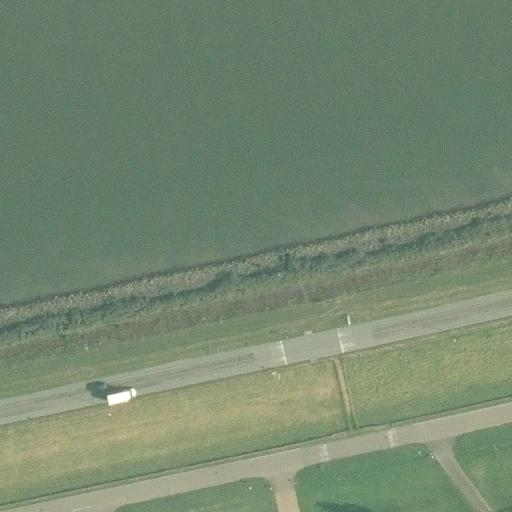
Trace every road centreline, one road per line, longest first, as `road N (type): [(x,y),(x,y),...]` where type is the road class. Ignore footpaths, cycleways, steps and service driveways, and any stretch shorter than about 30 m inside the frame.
road 1 (secondary): [(0,415),(511,303)]
road 2 (unclassified): [(57,511),(511,411)]
